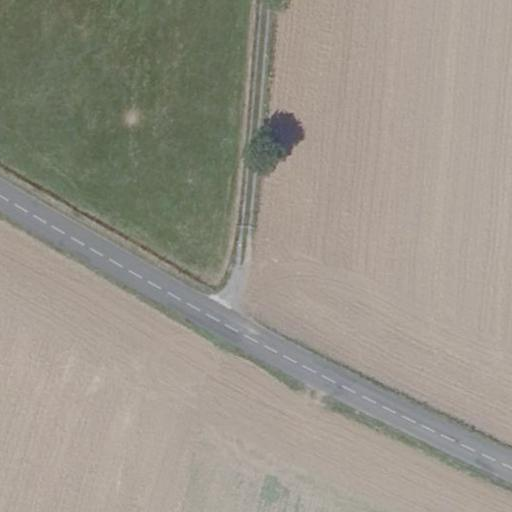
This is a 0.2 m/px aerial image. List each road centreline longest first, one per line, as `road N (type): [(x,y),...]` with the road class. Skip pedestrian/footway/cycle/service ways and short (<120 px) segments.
road 1 (tertiary): [(511,470),(360,402),(0,200)]
road 2 (track): [(226,330),(241,286),(268,0)]
